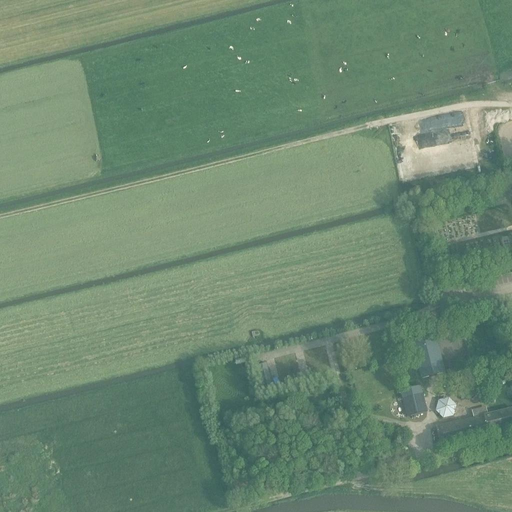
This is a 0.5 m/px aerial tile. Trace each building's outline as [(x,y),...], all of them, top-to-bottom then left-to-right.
[(441,324),(454,322),(451,308),(438,310),(441,324)] [(421,379),(444,374),(435,336),(412,341),(421,379)] [(266,365),(257,367),(263,391),(272,388),(266,365)] [(462,400),(483,395),(480,385),(459,390),(462,400)] [(407,418),(427,413),(421,388),(401,393),(407,418)] [(443,419),(453,417),(456,406),(448,399),(438,401),(435,412),(443,419)] [(441,448),(511,430),(511,410),(486,416),(485,410),(473,413),(475,419),(436,429),(441,448)] [(237,462),(237,463),(237,464),(238,464),(238,465),(238,466),(239,466),(239,467),(240,467),(241,467),(242,467),(242,468),(243,468),(243,467),(244,467),(245,467),(246,467),(246,466),(247,466),(247,465),(247,464),(248,464),(248,463),(248,462),(248,461),(248,460),(247,460),(247,459),(247,458),(246,458),(246,457),(245,457),(244,457),(243,457),(242,457),(241,457),(240,457),(239,458),(238,458),(238,459),(238,460),(237,460),(237,461),(237,462)]
